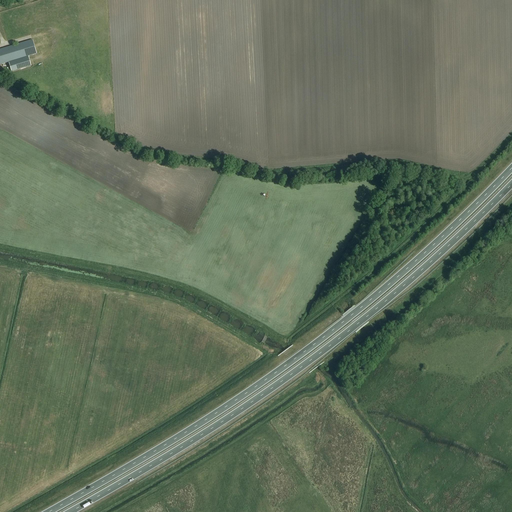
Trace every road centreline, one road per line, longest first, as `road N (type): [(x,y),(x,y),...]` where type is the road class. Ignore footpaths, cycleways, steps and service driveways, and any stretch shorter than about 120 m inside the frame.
road 1 (trunk): [(511,167),(399,275),(298,356),(49,511)]
road 2 (trunk): [(71,511),(303,365),(511,184)]
road 3 (track): [(511,130),(469,179),(395,163),(382,171)]
